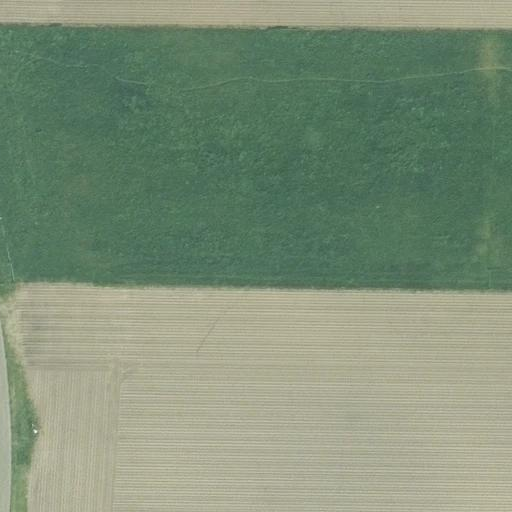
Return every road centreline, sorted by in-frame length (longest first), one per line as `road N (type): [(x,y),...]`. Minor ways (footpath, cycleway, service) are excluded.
road 1 (track): [(511,274),(0,272)]
road 2 (unclassified): [(2,511),(0,375)]
